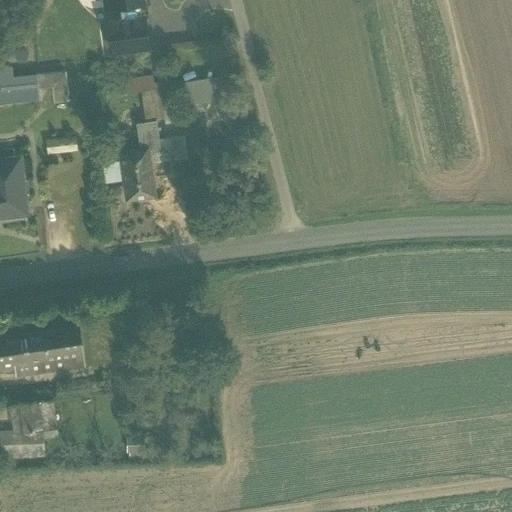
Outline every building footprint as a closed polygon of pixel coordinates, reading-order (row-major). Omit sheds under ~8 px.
[(140,3),(147,2),(146,0),(104,0),(105,8),(118,6),(140,3)] [(118,6),(120,21),(141,18),(140,3),(118,6)] [(120,21),(108,23),(112,53),(147,48),(143,18),(141,18),(120,21)] [(0,102),(39,97),(36,77),(63,73),(61,61),(34,64),(35,72),(11,75),(9,63),(0,64),(0,102)] [(159,91),(163,122),(164,125),(176,124),(170,71),(157,73),(159,91)] [(67,102),(63,73),(36,77),(39,97),(55,95),(56,104),(67,102)] [(142,94),(151,92),(149,77),(122,80),(124,96),(142,94)] [(177,83),(179,100),(189,99),(189,103),(220,100),(218,79),(177,83)] [(146,124),(154,123),(163,122),(159,91),(151,92),(142,94),(146,124)] [(169,140),(156,142),(154,123),(146,124),(136,125),(139,151),(148,150),(150,164),(172,161),(169,140)] [(182,138),(169,140),(172,161),(185,160),(182,138)] [(47,141),(48,153),(75,150),(74,139),(47,141)] [(139,151),(117,154),(123,201),(152,197),(148,165),(150,164),(148,150),(139,151)] [(0,217),(24,214),(17,159),(0,160),(0,217)] [(11,339),(14,364),(15,364),(27,363),(64,358),(64,357),(80,355),(77,330),(60,333),(60,332),(11,339)] [(11,339),(11,336),(0,337),(0,368),(15,366),(15,364),(14,364),(11,339)] [(27,363),(29,372),(82,365),(81,355),(80,355),(64,357),(64,358),(27,363)] [(52,401),(20,405),(23,433),(43,431),(55,429),(52,401)] [(23,433),(20,405),(9,407),(13,434),(23,433)] [(13,434),(0,434),(0,458),(45,457),(43,431),(23,433),(13,434)] [(143,455),(143,438),(127,439),(128,456),(143,455)]
